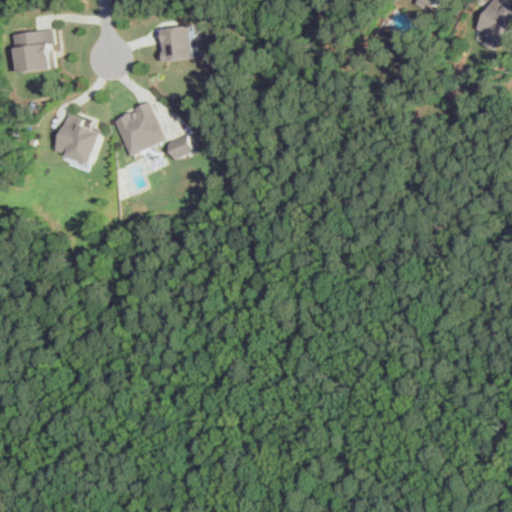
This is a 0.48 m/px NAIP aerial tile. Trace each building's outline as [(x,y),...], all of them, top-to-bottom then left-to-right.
[(443,0),(422,0),(421,2),(437,11),(443,0)] [(496,0),(480,26),(486,29),(481,37),(495,46),(499,39),(511,46),(511,1),(510,0),(496,0)] [(169,60),(200,56),(196,23),(165,27),(170,52),(168,52),(169,60)] [(18,32),(24,71),(59,67),(56,43),(59,42),(57,26),(18,32)] [(154,99),(139,106),(141,109),(119,119),(136,155),(172,137),(154,99)] [(109,126),(72,113),(58,148),(96,162),(109,126)] [(172,142),(180,158),(199,149),(191,133),(172,142)]
